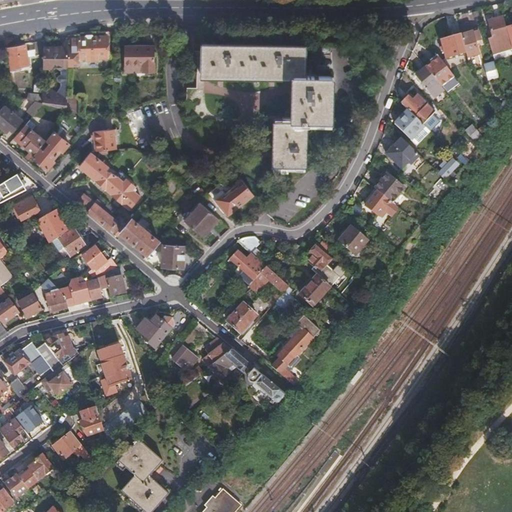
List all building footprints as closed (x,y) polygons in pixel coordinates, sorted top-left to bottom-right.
[(500,3),(492,5),(495,17),(503,15),(500,3)] [(489,38),(494,54),(511,49),(511,44),(511,42),(509,33),(508,31),(507,26),(503,15),(495,17),(488,20),(493,37),(489,38)] [(458,22),(461,34),(474,30),(472,19),(458,22)] [(466,52),(469,61),(472,60),(471,57),(481,55),(477,39),(482,38),(479,29),(474,30),(461,34),(466,52)] [(447,57),(466,52),(461,34),(445,38),(446,40),(442,41),(447,57)] [(69,49),(69,51),(80,51),(80,59),(89,59),(89,62),(99,62),(99,59),(108,59),(108,37),(69,37),(69,49)] [(44,41),(36,42),(35,52),(35,55),(44,55),(44,53),(44,48),(44,41)] [(27,44),(7,48),(7,50),(10,50),(13,70),(31,67),(30,59),(29,53),(27,44)] [(125,44),(125,65),(143,65),(143,71),(155,71),(155,45),(125,44)] [(69,51),(69,49),(61,49),(44,48),(44,53),(44,55),(44,71),(52,71),(52,69),(59,75),(59,79),(58,80),(57,80),(56,80),(56,81),(55,82),(55,83),(55,84),(55,85),(55,86),(55,87),(56,88),(57,89),(58,89),(57,97),(52,92),(43,92),(43,98),(43,103),(44,103),(69,111),(69,96),(69,51)] [(199,48),(199,76),(294,76),(294,122),(275,122),(276,167),(303,167),(303,122),(329,122),(329,76),(305,76),(305,48),(199,48)] [(434,76),(440,83),(444,80),(447,77),(452,73),(437,53),(428,61),(430,62),(425,66),(426,67),(434,76)] [(494,64),(487,66),(490,79),(497,77),(494,64)] [(435,97),(445,89),(440,83),(434,76),(426,67),(425,66),(415,74),(416,75),(422,81),(424,84),(435,97)] [(502,107),(508,105),(506,96),(505,93),(499,95),(502,107)] [(29,98),(37,101),(43,103),(43,98),(31,94),(29,98)] [(409,110),(416,116),(424,107),(428,103),(418,94),(413,100),(409,96),(402,103),(409,110)] [(81,96),(69,96),(69,111),(71,112),(81,115),(81,96)] [(43,103),(37,101),(28,112),(33,116),(44,103),(43,103)] [(144,106),(146,115),(156,113),(154,104),(144,106)] [(4,106),(0,110),(0,125),(8,132),(13,126),(16,129),(25,119),(21,116),(19,118),(4,106)] [(477,109),(472,114),(478,122),(483,117),(477,109)] [(412,138),(425,125),(416,116),(409,110),(396,123),(412,138)] [(83,117),(81,120),(88,125),(92,120),(83,117)] [(30,120),(26,125),(32,130),(36,125),(30,120)] [(475,141),(482,135),(473,124),(466,130),(475,141)] [(31,153),(26,158),(30,161),(34,156),(46,142),(32,130),(26,125),(15,138),(31,153)] [(46,142),(34,156),(48,169),(55,162),(53,160),(62,150),(63,152),(69,145),(64,139),(69,133),(62,127),(56,133),(55,132),(47,141),(46,142)] [(92,130),(91,149),(112,149),(112,130),(92,130)] [(413,165),(421,157),(402,138),(388,152),(404,168),(410,162),(413,165)] [(458,156),(465,163),(469,158),(462,152),(458,156)] [(91,154),(80,166),(131,210),(141,198),(136,193),(138,190),(135,188),(137,187),(128,180),(125,183),(115,179),(107,172),(109,169),(91,154)] [(441,164),(446,169),(450,165),(445,160),(441,164)] [(450,165),(446,169),(441,174),(446,179),(459,166),(454,160),(450,165)] [(378,189),(398,206),(405,197),(401,193),(406,188),(387,173),(375,187),(378,189)] [(18,177),(0,187),(0,193),(0,194),(3,192),(7,199),(25,188),(24,186),(27,184),(25,180),(21,182),(18,177)] [(229,216),(255,198),(243,180),(232,188),(217,198),(229,216)] [(44,191),(37,186),(32,188),(35,195),(44,191)] [(214,193),(217,198),(232,188),(225,186),(214,193)] [(390,217),(399,206),(398,206),(378,189),(365,205),(378,216),(382,211),(390,217)] [(75,193),(71,198),(113,234),(117,229),(115,228),(118,224),(84,196),(82,199),(75,193)] [(34,199),(18,207),(16,211),(18,214),(20,214),(22,218),(25,223),(43,214),(41,211),(43,209),(40,205),(37,205),(34,199)] [(204,237),(221,219),(203,202),(186,220),(204,237)] [(16,211),(18,207),(8,213),(13,222),(22,218),(20,214),(18,214),(16,211)] [(58,210),(39,221),(53,242),(71,230),(58,210)] [(126,227),(121,233),(147,255),(159,241),(133,219),(126,227)] [(363,246),(370,238),(353,224),(339,240),(353,252),(356,254),(363,246)] [(76,226),(73,229),(74,231),(60,241),(62,244),(65,249),(70,257),(85,247),(79,237),(82,235),(76,226)] [(117,237),(121,233),(126,227),(124,226),(115,236),(117,237)] [(313,237),(326,248),(332,242),(320,231),(313,237)] [(249,237),(238,241),(252,252),(261,243),(257,239),(255,237),(249,237)] [(0,241),(0,259),(3,258),(8,254),(0,241)] [(309,262),(314,266),(317,269),(315,272),(318,275),(331,285),(339,276),(341,278),(344,280),(353,271),(344,263),(337,271),(329,266),(336,258),(319,243),(310,253),(314,256),(309,262)] [(164,246),(164,267),(183,268),(184,246),(164,246)] [(105,275),(117,269),(106,252),(102,254),(98,247),(84,257),(98,279),(99,278),(105,275)] [(268,266),(252,252),(247,258),(238,251),(230,260),(254,281),(261,273),(268,266)] [(0,288),(1,288),(13,279),(4,267),(0,261),(0,288)] [(122,266),(117,269),(105,275),(107,281),(109,281),(113,296),(126,293),(124,285),(129,284),(128,279),(123,280),(122,277),(124,277),(125,272),(122,266)] [(291,286),(268,266),(261,273),(254,281),(253,283),(255,285),(251,289),(257,294),(269,280),(284,294),(291,286)] [(107,281),(105,275),(99,278),(101,285),(107,284),(107,281)] [(314,305),(331,286),(331,285),(318,275),(301,294),(314,305)] [(339,276),(331,285),(331,286),(333,287),(341,278),(339,276)] [(67,289),(60,292),(67,308),(69,311),(91,301),(85,286),(82,280),(79,277),(64,283),(67,289)] [(60,292),(50,281),(41,288),(46,294),(49,292),(51,295),(46,297),(50,312),(65,308),(67,308),(60,292)] [(88,287),(91,301),(103,298),(101,288),(97,289),(96,285),(88,287)] [(291,286),(284,294),(281,297),(277,302),(280,305),(283,302),(291,294),(295,290),(291,286)] [(261,298),(250,310),(244,305),(240,310),(238,307),(231,314),(234,317),(228,322),(241,334),(246,329),(248,331),(255,323),(253,321),(257,317),(252,312),(258,305),(265,311),(269,306),(271,308),(277,302),(281,297),(276,293),(267,304),(261,298)] [(289,307),(297,299),(291,294),(283,302),(289,307)] [(42,311),(32,295),(19,304),(29,319),(42,311)] [(356,297),(352,303),(356,307),(361,302),(356,297)] [(18,311),(9,299),(7,301),(0,306),(0,318),(4,324),(19,313),(18,311)] [(148,315),(145,319),(150,323),(153,320),(148,315)] [(293,339),(286,348),(296,357),(320,330),(303,316),(295,324),(298,326),(289,336),(293,339)] [(150,323),(145,319),(136,327),(144,335),(143,337),(153,348),(164,337),(174,327),(174,323),(169,318),(166,318),(162,322),(156,317),(153,320),(150,323)] [(51,340),(45,342),(63,367),(75,357),(72,350),(74,350),(70,339),(65,340),(63,335),(54,339),(51,340)] [(96,347),(99,357),(105,381),(106,383),(127,377),(116,339),(110,341),(111,344),(96,347)] [(233,350),(222,341),(202,356),(210,367),(233,350)] [(12,386),(18,395),(22,399),(23,398),(37,387),(42,383),(59,369),(63,367),(45,342),(36,349),(32,343),(22,351),(19,347),(12,352),(15,356),(6,363),(16,376),(31,364),(38,373),(22,384),(19,381),(12,386)] [(182,346),(170,359),(184,372),(196,358),(182,346)] [(243,358),(233,350),(210,367),(209,368),(216,377),(218,375),(221,379),(231,372),(228,368),(235,363),(243,358)] [(105,381),(99,357),(94,359),(101,382),(105,381)] [(273,367),(293,383),(297,379),(286,369),(290,365),(281,357),(273,367)] [(253,366),(243,358),(235,363),(245,372),(253,366)] [(256,368),(250,376),(249,378),(249,380),(250,382),(251,384),(253,385),(255,385),(256,385),(273,398),(271,400),(279,406),(281,402),(288,394),(260,371),(262,369),(257,365),(255,367),(256,368)] [(253,366),(245,372),(250,376),(256,368),(255,367),(253,366)] [(62,373),(71,383),(77,378),(69,367),(62,373)] [(205,373),(204,371),(201,367),(179,383),(183,389),(205,373)] [(59,369),(42,383),(48,390),(51,387),(58,396),(72,385),(71,383),(62,373),(59,369)] [(105,431),(110,446),(146,419),(167,399),(170,397),(166,390),(145,408),(142,401),(104,429),(105,431)] [(18,395),(2,408),(5,412),(8,410),(18,402),(22,399),(18,395)] [(31,407),(17,418),(29,434),(43,422),(36,413),(38,411),(35,407),(33,409),(31,407)] [(87,437),(105,431),(104,429),(97,409),(81,413),(83,420),(83,422),(80,422),(83,433),(87,437)] [(23,430),(14,418),(9,422),(0,428),(0,430),(13,446),(21,441),(16,435),(18,434),(23,430)] [(81,455),(87,463),(93,459),(80,444),(72,433),(71,432),(53,447),(63,460),(64,459),(70,455),(74,452),(78,457),(81,455)] [(142,439),(149,445),(159,455),(162,452),(145,435),(142,439)] [(142,439),(139,442),(146,448),(149,445),(142,439)] [(139,442),(120,462),(129,471),(138,480),(125,494),(142,510),(144,511),(153,511),(156,509),(157,510),(167,500),(166,499),(170,494),(162,486),(154,478),(167,463),(159,455),(149,445),(146,448),(139,442)] [(41,457),(40,456),(36,459),(36,460),(35,461),(35,462),(29,467),(31,469),(25,473),(19,478),(28,488),(53,469),(44,456),(43,457),(42,456),(41,457)] [(129,471),(120,462),(118,465),(127,474),(129,471)] [(5,484),(16,498),(28,489),(28,488),(19,478),(17,475),(5,484)] [(166,482),(162,486),(170,494),(174,490),(166,482)] [(201,511),(235,511),(243,504),(223,487),(216,496),(213,494),(205,503),(207,505),(201,511)] [(0,509),(2,511),(13,502),(3,491),(0,492),(0,509)]
